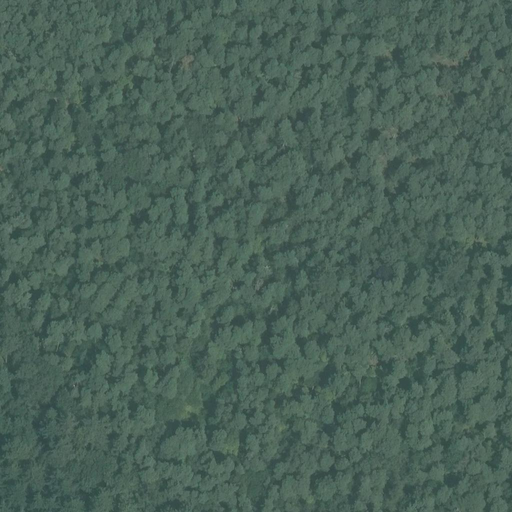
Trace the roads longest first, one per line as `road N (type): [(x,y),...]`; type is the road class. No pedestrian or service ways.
road 1 (track): [(0,318),(108,448),(126,500)]
road 2 (track): [(0,445),(152,511)]
